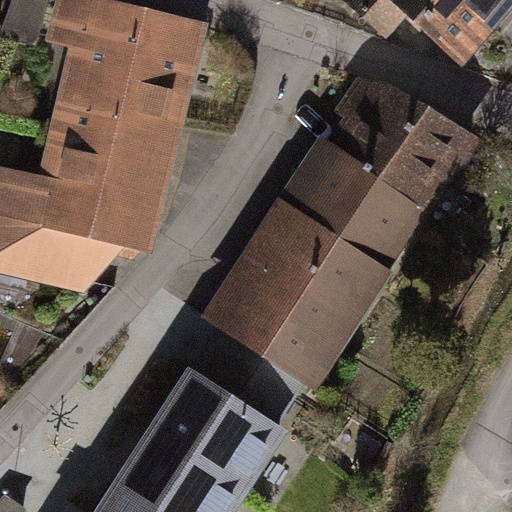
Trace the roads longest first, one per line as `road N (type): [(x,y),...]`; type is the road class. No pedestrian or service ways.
road 1 (residential): [(337,45),(180,253),(0,447)]
road 2 (residential): [(511,110),(337,45)]
road 3 (residential): [(337,45),(214,0)]
